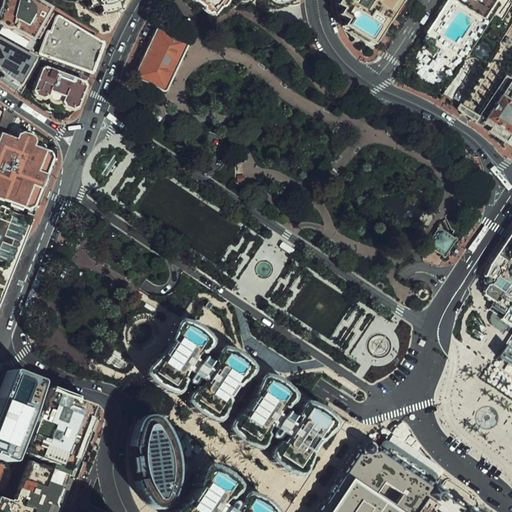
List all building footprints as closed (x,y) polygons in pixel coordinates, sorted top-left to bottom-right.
[(1,0),(0,4),(0,24),(1,25),(10,28),(31,40),(49,7),(37,0),(1,0)] [(86,0),(88,7),(96,6),(100,13),(118,11),(117,2),(121,0),(86,0)] [(233,0),(192,0),(218,21),(233,0)] [(289,0),(259,0),(264,3),(275,9),(284,7),(289,1),(289,0)] [(372,46),(401,0),(337,0),(335,4),(342,9),(338,15),(346,20),(341,27),(372,46)] [(105,43),(58,14),(53,34),(47,32),(39,54),(93,74),(105,43)] [(189,42),(158,27),(135,76),(165,90),(189,42)] [(0,39),(0,77),(2,80),(24,96),(41,64),(0,39)] [(86,83),(43,67),(33,92),(41,102),(49,101),(52,107),(61,110),(66,113),(74,112),(82,101),(86,83)] [(511,151),(511,71),(474,126),(511,151)] [(0,129),(0,198),(31,208),(37,203),(54,153),(36,146),(38,138),(32,132),(19,128),(17,135),(0,129)] [(0,220),(0,262),(4,264),(19,227),(0,220)] [(450,233),(438,224),(424,244),(439,254),(444,257),(457,237),(450,233)] [(511,228),(481,275),(479,292),(495,303),(489,311),(497,317),(496,320),(495,324),(496,327),(499,329),(503,328),(505,327),(507,324),(511,327),(511,337),(511,338),(511,337),(511,228)] [(199,329),(193,325),(186,323),(182,322),(179,322),(178,323),(171,340),(172,341),(164,355),(161,354),(148,368),(147,372),(149,375),(155,381),(162,386),(170,390),(176,391),(179,390),(182,385),(183,381),(183,378),(182,377),(185,369),(193,357),(197,352),(203,352),(208,347),(210,343),(210,340),(207,336),(203,332),(199,329)] [(241,356),(235,353),(228,350),(223,349),(221,350),(220,351),(212,367),(213,369),(205,382),(203,382),(189,395),(189,399),(190,402),(197,409),(204,414),(212,418),(218,419),(221,417),(223,412),(225,408),(225,406),(224,404),(226,397),(235,384),(239,379),(244,380),(250,374),(252,371),(252,368),(249,364),(245,360),(241,356)] [(199,361),(193,357),(185,369),(205,382),(213,369),(206,365),(209,360),(202,356),(199,361)] [(37,380),(7,370),(0,387),(0,457),(7,460),(37,380)] [(282,384),(276,380),(269,378),(264,377),(262,377),(261,378),(253,395),(254,396),(246,410),(244,409),(230,423),(230,427),(231,430),(238,436),(245,441),(253,445),(259,446),(262,445),(264,440),(266,436),(266,433),(265,432),(267,424),(275,412),(280,407),(285,407),(291,402),(292,398),(292,395),(290,391),(286,387),(282,384)] [(27,451),(34,453),(68,466),(90,406),(50,391),(27,451)] [(323,411),(318,408),(311,405),(306,404),(304,405),(302,406),(295,422),(296,424),(288,437),(286,437),(272,451),(272,454),(273,457),(280,464),(286,469),(294,473),(301,474),(303,472),(306,467),(308,463),(307,461),(306,459),(309,452),(317,439),(322,434),(327,435),(333,429),(334,426),(334,423),(332,419),(328,415),(323,411)] [(282,416),(275,412),(267,424),(288,437),(296,424),(289,420),(292,415),(285,411),(282,416)] [(153,414),(144,414),(137,419),(133,430),(130,444),(130,457),(134,481),(138,492),(145,502),(150,507),(155,509),(160,508),(165,506),(169,503),(174,492),(177,478),(177,464),(175,449),(170,436),(165,425),(159,418),(153,414)] [(475,511),(480,503),(447,481),(443,488),(436,483),(441,477),(440,471),(388,439),(384,438),(381,439),(377,446),(372,443),(372,439),(369,436),(364,436),(360,439),(359,443),(360,447),(354,457),(317,511),(475,511)] [(19,496),(1,490),(0,492),(0,511),(59,511),(64,499),(57,497),(68,466),(34,453),(19,496)] [(221,473),(215,469),(209,467),(204,466),(202,466),(200,467),(193,484),(194,485),(186,499),(183,498),(170,511),(207,511),(215,501),(220,496),(225,496),(231,491),(232,487),(232,484),(230,480),(226,476),(221,473)] [(263,500),(257,497),(251,494),(246,493),(244,494),(242,495),(235,511),(273,511),(274,511),(272,508),(267,504),(263,500)] [(222,505),(215,501),(207,511),(234,511),(229,509),(232,504),(225,500),(222,505)]
